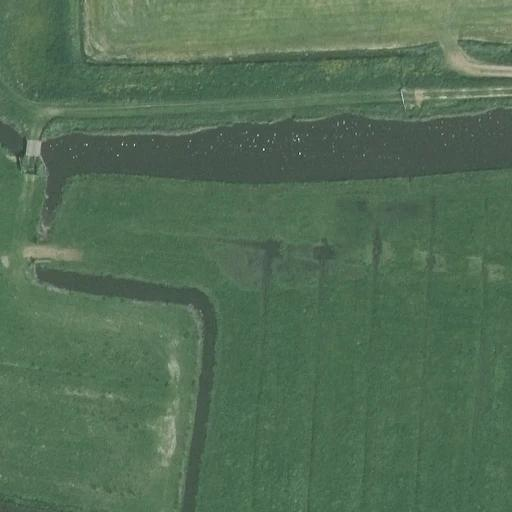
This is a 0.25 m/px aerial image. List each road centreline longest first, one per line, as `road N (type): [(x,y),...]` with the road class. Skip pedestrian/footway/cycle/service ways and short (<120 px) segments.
road 1 (track): [(43,114),(511,90)]
road 2 (track): [(19,255),(43,114)]
